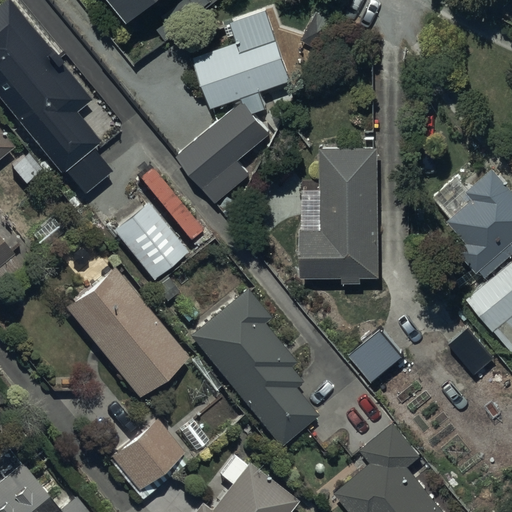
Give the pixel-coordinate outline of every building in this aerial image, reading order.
[(72,104),(88,91),(14,0),(0,0),(0,96),(58,167),(62,164),(82,189),(110,166),(94,147),(97,145),(90,138),(95,134),(72,104)] [(119,0),(128,10),(139,0),(119,0)] [(214,1),(213,0),(173,0),(160,12),(164,17),(156,24),(168,39),(214,1)] [(243,96),(178,148),(218,199),(283,147),(253,109),(267,104),(260,86),(293,75),(267,0),(229,13),(235,33),(191,48),(209,102),(241,92),(243,96)] [(317,7),(301,38),(320,48),(336,18),(317,7)] [(0,150),(12,141),(0,126),(0,150)] [(361,270),(379,270),(376,139),(317,140),(319,211),(302,211),(302,218),(298,219),(299,271),(341,270),(341,278),(361,278),(361,270)] [(27,148),(9,162),(22,179),(40,165),(27,148)] [(151,159),(136,171),(188,235),(202,223),(151,159)] [(457,169),(432,191),(448,210),(445,213),(465,235),(456,243),(486,275),(464,295),(511,347),(511,181),(492,159),(468,181),(457,169)] [(147,195),(109,225),(151,277),(188,248),(147,195)] [(0,282),(23,265),(0,233),(0,282)] [(62,300),(135,391),(185,351),(112,260),(62,300)] [(246,283),(188,330),(277,442),(317,410),(295,384),(303,378),(290,361),(295,357),(263,318),(269,313),(246,283)] [(470,320),(447,338),(473,370),(495,352),(470,320)] [(348,348),(372,377),(379,371),(386,380),(404,365),(398,357),(404,352),(380,322),(348,348)] [(153,411),(103,451),(139,496),(189,456),(153,411)] [(369,456),(333,486),(354,511),(450,511),(408,461),(420,451),(391,416),(358,443),(369,456)] [(0,511),(91,511),(74,489),(56,502),(10,441),(0,448),(0,511)] [(283,511),(296,495),(246,457),(244,460),(232,450),(217,470),(228,478),(208,504),(198,496),(185,511),(283,511)]
